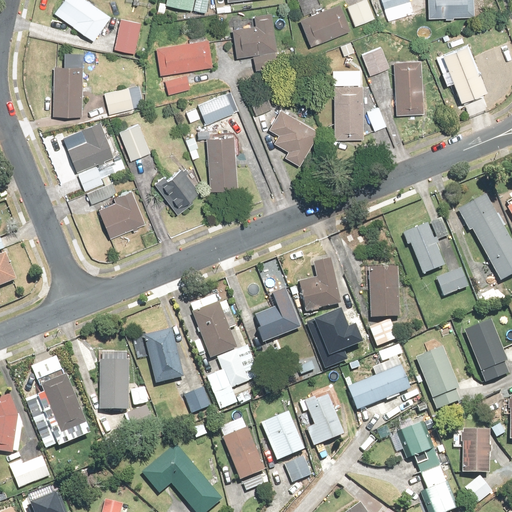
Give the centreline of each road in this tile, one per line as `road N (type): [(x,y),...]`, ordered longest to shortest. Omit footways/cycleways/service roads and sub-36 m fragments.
road 1 (residential): [(75,304),(455,149)]
road 2 (residential): [(0,112),(75,304)]
